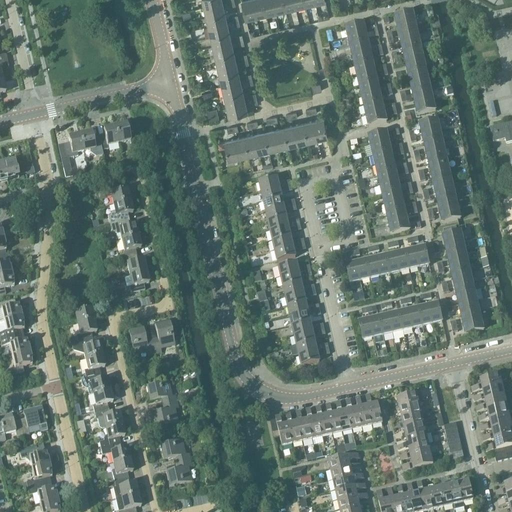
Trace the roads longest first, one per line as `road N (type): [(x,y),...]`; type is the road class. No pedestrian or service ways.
road 1 (tertiary): [(261,392),(233,355),(170,83)]
road 2 (residential): [(110,319),(160,307),(167,298),(139,174),(128,169),(51,187)]
road 3 (residential): [(56,387),(41,313),(51,187)]
road 4 (residential): [(155,511),(110,319)]
road 5 (residential): [(488,511),(453,362)]
road 6 (residential): [(349,387),(318,248)]
road 7 (tertiary): [(34,114),(170,83)]
road 8 (residential): [(84,511),(56,387)]
road 9 (residential): [(318,248),(349,237),(335,180),(306,187)]
